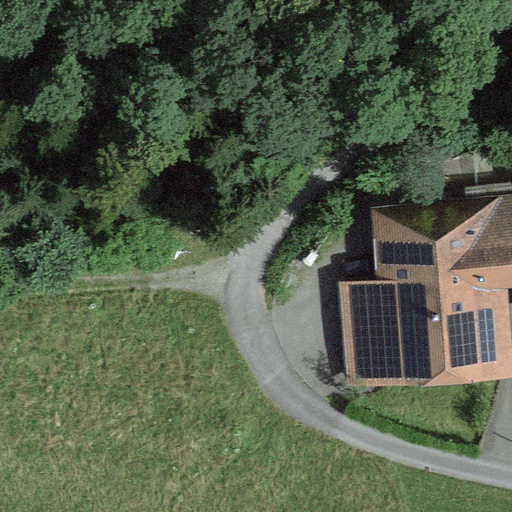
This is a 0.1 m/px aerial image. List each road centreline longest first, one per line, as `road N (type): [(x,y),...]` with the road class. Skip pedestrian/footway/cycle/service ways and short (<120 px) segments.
road 1 (unclassified): [(255,269),(252,316),(272,374),(320,424),(402,456),(511,478)]
road 2 (track): [(511,21),(300,198),(255,269)]
